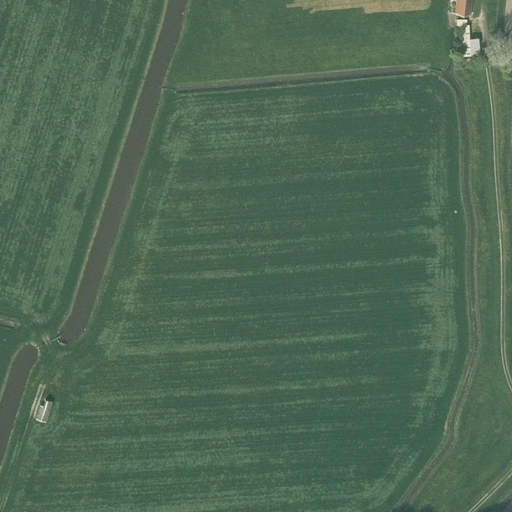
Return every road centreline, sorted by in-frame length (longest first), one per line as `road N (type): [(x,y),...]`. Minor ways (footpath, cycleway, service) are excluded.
road 1 (track): [(485,42),(503,365),(511,385)]
road 2 (track): [(0,511),(51,362),(52,350),(32,322)]
